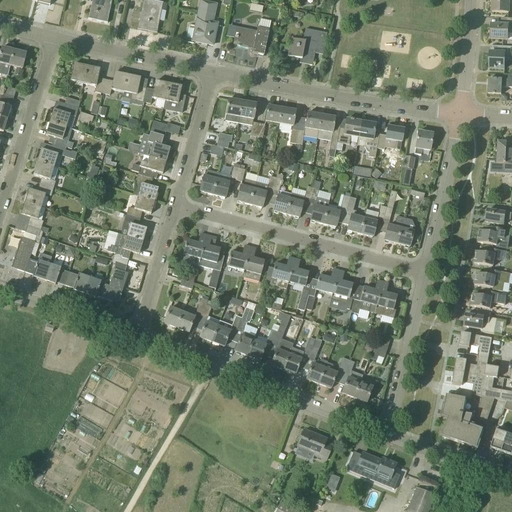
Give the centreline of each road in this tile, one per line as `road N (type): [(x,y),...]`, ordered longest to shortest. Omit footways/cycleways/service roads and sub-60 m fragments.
road 1 (residential): [(384,435),(133,335)]
road 2 (residential): [(423,275),(176,204)]
road 3 (residential): [(461,114),(214,74)]
road 4 (residential): [(0,215),(53,39)]
road 5 (track): [(126,511),(210,365)]
road 6 (residential): [(423,275),(461,114)]
road 7 (residential): [(214,74),(53,39)]
road 8 (residential): [(384,435),(423,275)]
road 9 (residential): [(133,335),(0,295)]
road 10 (residential): [(133,335),(176,204)]
road 11 (residential): [(176,204),(214,74)]
road 12 (residential): [(511,479),(384,435)]
